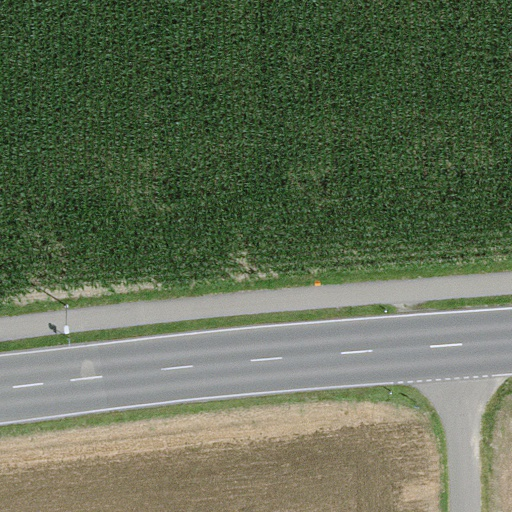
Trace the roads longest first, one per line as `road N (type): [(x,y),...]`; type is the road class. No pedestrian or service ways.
road 1 (tertiary): [(0,382),(511,345)]
road 2 (track): [(465,511),(458,348)]
